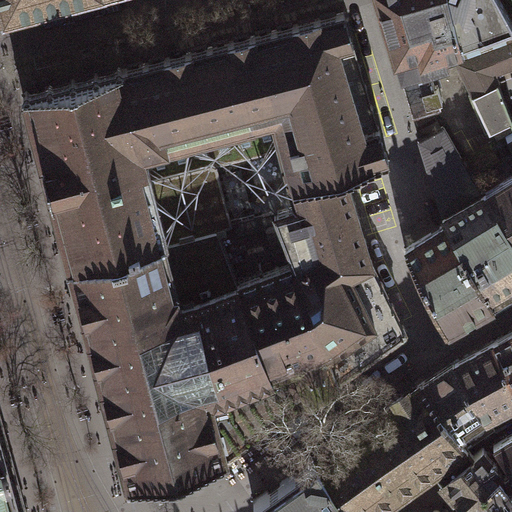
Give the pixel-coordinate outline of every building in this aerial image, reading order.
[(0,0),(0,15),(1,21),(74,0),(0,0)] [(445,54),(461,49),(448,0),(378,0),(412,113),(441,104),(439,100),(442,99),(437,86),(435,87),(429,67),(447,61),(445,54)] [(463,58),(511,40),(511,19),(501,0),(448,0),(461,49),(463,58)] [(119,67),(23,91),(38,147),(70,266),(225,225),(231,224),(216,165),(280,148),(296,204),(351,188),(346,173),(372,165),(390,160),(344,12),(122,69),(119,67)] [(511,40),(463,58),(456,60),(472,92),(473,95),(497,85),(499,82),(511,77),(511,40)] [(473,95),(472,92),(468,95),(486,133),(494,130),(497,136),(511,128),(511,120),(497,85),(473,95)] [(420,139),(443,215),(483,191),(472,174),(462,157),(443,126),(420,139)] [(511,128),(497,136),(462,157),(472,174),(498,157),(492,147),(507,139),(511,147),(511,128)] [(511,174),(483,191),(511,235),(511,174)] [(293,260),(338,379),(374,353),(406,332),(406,329),(372,261),(361,223),(351,188),(296,204),(274,211),(293,260)] [(495,304),(511,295),(511,235),(483,191),(443,215),(447,222),(495,304)] [(471,318),(495,304),(447,222),(404,246),(410,259),(447,332),(471,318)] [(225,225),(70,266),(128,483),(131,485),(225,459),(226,458),(338,379),(293,260),(238,281),(220,233),(227,231),(225,225)] [(511,329),(495,339),(511,375),(511,329)] [(511,375),(495,339),(455,360),(467,383),(478,405),(486,417),(488,416),(496,428),(511,419),(511,375)] [(384,409),(314,458),(351,511),(374,511),(396,497),(434,470),(469,446),(496,428),(488,416),(486,417),(478,405),(467,383),(455,360),(423,382),(384,409)] [(0,511),(22,511),(0,426),(0,511)] [(511,511),(511,433),(494,444),(511,469),(511,470),(505,475),(511,484),(511,502),(500,511),(511,511)] [(469,446),(434,470),(443,480),(471,511),(500,511),(511,502),(511,484),(505,475),(483,446),(474,454),(469,446)] [(351,511),(314,458),(253,501),(261,511),(351,511)]
